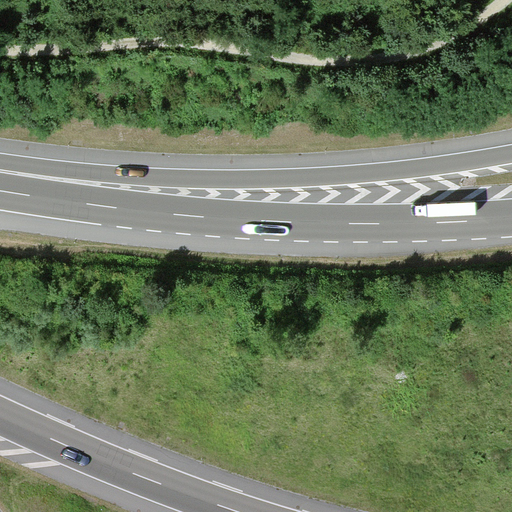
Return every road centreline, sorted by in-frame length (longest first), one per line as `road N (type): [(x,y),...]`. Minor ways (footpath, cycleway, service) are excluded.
road 1 (track): [(502,0),(432,44),(349,61),(177,36),(49,50),(0,46)]
road 2 (motorway): [(511,153),(263,178),(0,161)]
road 3 (motorway): [(511,217),(278,221),(0,190)]
road 4 (motorway): [(0,415),(239,511)]
